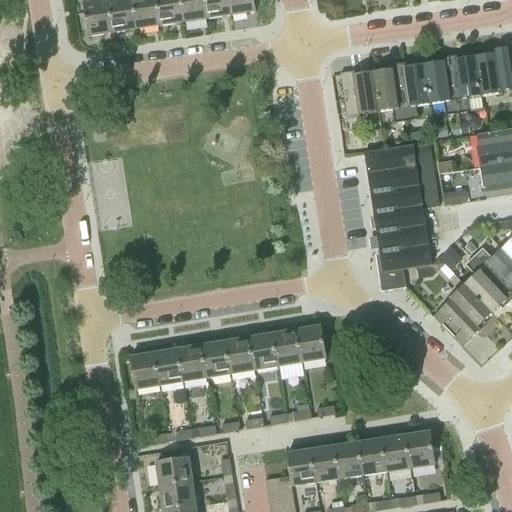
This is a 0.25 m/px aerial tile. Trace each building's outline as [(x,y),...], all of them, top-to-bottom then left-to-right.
[(131,0),(118,0),(107,2),(112,34),(136,31),(131,0)] [(155,0),(131,0),(136,31),(159,27),(155,0)] [(179,0),(155,0),(159,27),(183,24),(179,0)] [(203,0),(179,0),(183,24),(207,20),(203,0)] [(227,0),(203,0),(207,20),(230,17),(227,0)] [(227,0),(230,17),(255,13),(252,0),(227,0)] [(112,34),(107,2),(83,5),(87,38),(112,34)] [(511,91),(511,85),(510,71),(506,50),(493,52),(494,56),(474,59),(480,98),(501,95),(500,93),(511,91)] [(480,98),(474,59),(456,62),(455,57),(443,59),(444,63),(449,94),(460,92),(462,101),(455,102),(458,116),(469,114),(467,101),(480,98)] [(444,63),(423,67),(429,106),(444,104),(446,118),(458,116),(455,102),(462,101),(460,92),(449,94),(444,63)] [(371,75),(377,113),(392,111),(394,125),(406,123),(404,110),(397,111),(396,102),(408,100),(404,70),(403,66),(391,68),(391,71),(371,75)] [(423,67),(404,70),(408,100),(396,102),(397,111),(404,110),(406,123),(418,122),(416,108),(429,106),(423,67)] [(377,113),(371,75),(353,78),(352,73),(339,75),(346,120),(359,118),(359,116),(377,113)] [(467,123),(459,125),(459,126),(461,136),(469,135),(467,123)] [(459,126),(451,127),(452,138),(461,136),(459,126)] [(480,169),(511,164),(511,131),(478,137),(480,149),(477,150),(480,169)] [(420,133),(408,135),(409,141),(410,144),(421,142),(420,133)] [(399,149),(363,155),(379,256),(374,257),(380,293),(406,289),(403,271),(416,269),(431,267),(427,243),(422,211),(435,209),(439,208),(429,145),(410,147),(399,149)] [(451,163),(438,165),(439,176),(453,174),(451,163)] [(511,164),(480,169),(483,189),(485,189),(486,201),(511,197),(511,164)] [(454,193),(443,195),(445,207),(456,206),(454,193)] [(511,241),(501,252),(511,262),(511,241)] [(462,261),(451,249),(439,260),(451,272),(462,261)] [(511,262),(501,252),(491,261),(482,251),(472,260),(481,270),(477,274),(483,279),(491,271),(511,292),(511,262)] [(463,287),(490,316),(505,301),(508,304),(511,300),(511,292),(491,271),(483,279),(477,274),(481,270),(472,260),(465,267),(474,277),(463,287)] [(431,267),(416,269),(418,280),(432,279),(437,273),(431,267)] [(477,328),(490,316),(463,287),(449,301),(450,302),(432,319),(461,349),(480,331),(477,328)] [(296,332),(301,365),(326,361),(320,328),(296,332)] [(278,369),(301,365),(296,332),(272,336),(278,369)] [(254,372),(278,369),(272,336),(249,340),(254,372)] [(230,376),(254,372),(249,340),(225,344),(230,376)] [(207,380),(230,376),(225,344),(202,347),(207,380)] [(183,384),(207,380),(202,347),(178,351),(183,384)] [(160,388),(183,384),(178,351),(154,355),(160,388)] [(160,388),(154,355),(130,359),(135,392),(160,388)] [(316,411),(318,419),(334,416),(333,408),(316,411)] [(292,415),(293,423),(310,420),(309,412),(292,415)] [(269,419),(270,427),(287,424),(285,416),(269,419)] [(245,423),(246,431),(263,428),(262,420),(245,423)] [(223,435),(224,434),(240,432),(238,424),(222,427),(223,435)] [(198,430),(199,439),(216,436),(214,428),(198,430)] [(174,434),(175,443),(192,440),(191,432),(174,434)] [(405,437),(410,471),(435,467),(430,434),(405,437)] [(150,438),(151,447),(168,444),(167,435),(150,438)] [(386,474),(410,471),(405,437),(381,441),(386,474)] [(363,478),(386,474),(381,441),(358,445),(363,478)] [(339,481),(363,478),(358,445),(334,448),(339,481)] [(316,485),(339,481),(334,448),(311,452),(316,485)] [(316,485),(311,452),(286,455),(289,478),(291,489),(316,485)] [(159,489),(192,484),(188,459),(155,464),(159,489)] [(223,479),(232,477),(229,460),(221,462),(223,479)] [(266,494),(291,490),(291,489),(289,478),(264,482),(266,494)] [(159,489),(162,511),(165,511),(195,508),(192,484),(159,489)] [(227,502),(235,501),(233,484),(225,485),(227,502)] [(268,506),(293,502),(291,490),(266,494),(268,506)] [(422,498),(423,506),(440,503),(439,495),(422,498)] [(398,501),(399,509),(416,507),(415,499),(398,501)] [(269,511),(294,511),(293,502),(268,506),(269,511)] [(375,505),(375,511),(380,511),(392,510),(391,502),(375,505)]
